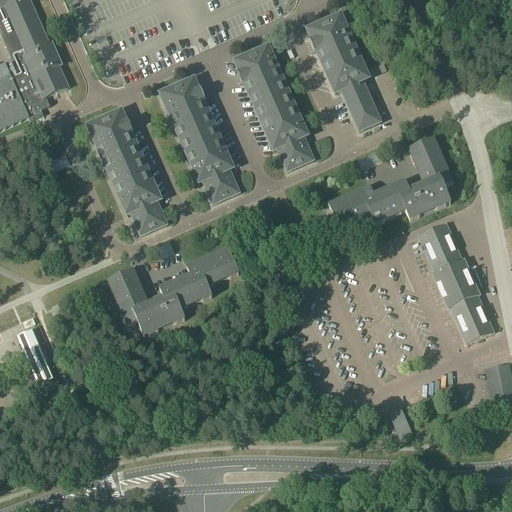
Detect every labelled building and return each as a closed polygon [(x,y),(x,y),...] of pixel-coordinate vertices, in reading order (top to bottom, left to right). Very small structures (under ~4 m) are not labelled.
[(0,0),(0,40),(11,65),(0,69),(0,132),(26,121),(29,126),(42,120),(40,114),(48,110),(45,103),(67,93),(57,70),(61,69),(51,46),(47,48),(25,0),(24,0),(0,0)] [(340,19),(305,34),(333,98),(339,95),(357,136),(379,126),(361,85),(368,83),(340,19)] [(267,51),(233,66),(272,155),(276,154),(287,177),(313,166),(302,142),(306,141),(267,51)] [(193,82),(158,98),(199,189),(201,188),(211,210),(239,197),(230,175),(233,174),(193,82)] [(160,205),(120,114),(86,130),(126,221),(129,220),(138,242),(167,229),(157,207),(160,205)] [(329,207),(328,207),(339,233),(349,229),(349,228),(370,219),(374,229),(384,224),(405,214),(409,224),(419,220),(419,219),(436,212),(436,213),(446,208),(445,207),(449,206),(449,207),(450,206),(443,191),(453,186),(449,177),(448,177),(437,152),(438,151),(434,142),(408,153),(408,154),(409,153),(411,157),(410,158),(414,167),(415,167),(421,181),(422,184),(407,190),(406,188),(404,185),(394,189),(395,190),(374,199),(373,199),(369,189),(359,193),(360,194),(343,202),(342,201),(333,205),(333,206),(329,208),(329,207)] [(448,314),(449,313),(465,349),(493,337),(477,301),(479,300),(463,264),(461,265),(444,227),(417,239),(433,277),(431,277),(448,314)] [(132,275),(132,274),(106,285),(111,295),(123,321),(122,321),(126,330),(136,326),(143,342),(144,341),(143,340),(147,339),(147,340),(157,335),(157,334),(173,327),(174,328),(183,324),(179,314),(200,304),(201,305),(211,301),(206,291),(228,282),(238,278),(226,252),(225,252),(226,253),(222,255),(221,254),(212,259),(212,260),(195,267),(195,266),(185,270),(189,280),(168,290),(168,289),(158,293),(160,298),(145,305),(138,289),(139,288),(134,279),(134,280),(132,275)] [(57,307),(52,310),(57,322),(59,321),(63,319),(60,313),(57,307)] [(25,331),(26,331),(35,327),(32,321),(23,325),(25,331)] [(27,369),(30,368),(39,389),(53,383),(32,335),(18,341),(28,363),(25,364),(27,369)] [(507,368),(487,372),(495,413),(511,410),(511,394),(507,369),(507,368)] [(400,411),(388,416),(399,442),(411,437),(400,411)] [(4,413),(0,414),(0,420),(3,427),(8,424),(4,413)]
